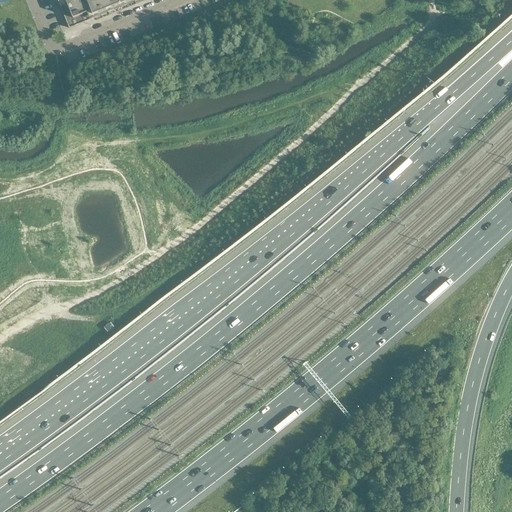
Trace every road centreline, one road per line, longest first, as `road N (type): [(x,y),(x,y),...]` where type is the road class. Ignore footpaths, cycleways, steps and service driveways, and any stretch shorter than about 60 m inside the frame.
road 1 (motorway): [(511,72),(292,275),(0,500)]
road 2 (motorway): [(511,43),(295,231),(0,461)]
road 3 (track): [(59,307),(80,302),(199,225),(433,15)]
road 4 (motorway): [(149,511),(360,346),(511,209)]
road 5 (track): [(0,179),(45,170),(89,144),(214,130),(379,66)]
road 6 (motorway): [(456,511),(471,393),(511,280)]
road 7 (residential): [(178,0),(53,51),(31,0)]
